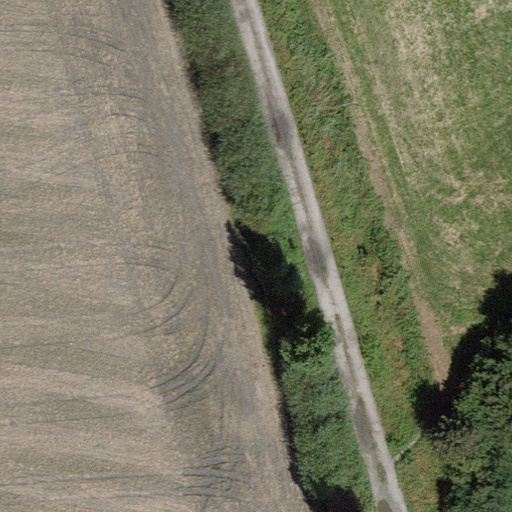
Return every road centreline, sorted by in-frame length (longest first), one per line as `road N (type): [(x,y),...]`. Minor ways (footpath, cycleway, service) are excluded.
road 1 (track): [(391,511),(238,0)]
road 2 (track): [(339,0),(387,158),(424,216),(470,244),(511,249)]
